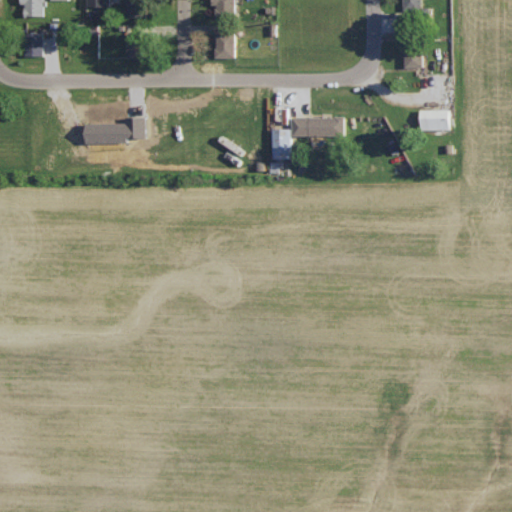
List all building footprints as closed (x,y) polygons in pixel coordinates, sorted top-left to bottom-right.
[(29,15),(47,14),(46,0),(24,0),(25,3),(28,3),(29,15)] [(130,0),(131,15),(149,15),(149,0),(130,0)] [(220,15),(239,15),(238,0),(216,0),(216,3),(219,3),(220,15)] [(48,54),(47,31),(29,32),(30,54),(48,54)] [(131,31),(132,56),(152,56),(152,31),(131,31)] [(239,56),(240,31),(221,31),(221,56),(239,56)] [(409,66),(428,66),(427,43),(408,44),(409,66)] [(455,107),(427,108),(427,128),(455,127),(455,107)] [(297,115),(297,135),(349,134),(349,114),(297,115)] [(296,127),(278,127),(278,157),(296,157),(296,127)]
